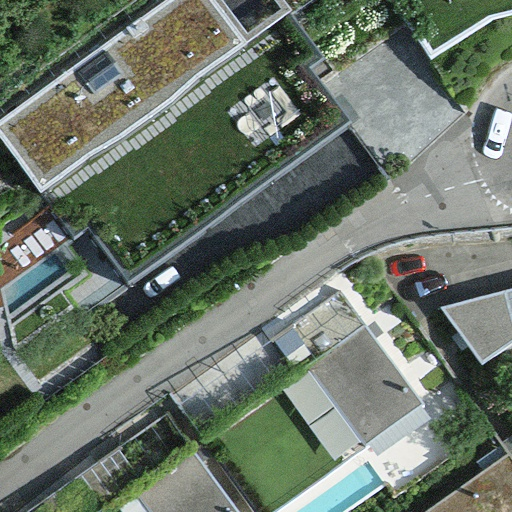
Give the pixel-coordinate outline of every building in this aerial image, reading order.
[(322,59),(280,0),(161,0),(0,114),(0,137),(70,235),(85,224),(128,284),(350,127),(309,69),(322,59)] [(511,0),(394,0),(428,53),(488,18),(511,12),(511,0)] [(511,280),(453,296),(467,350),(511,338),(511,280)] [(308,371),(370,445),(431,395),(369,321),(308,371)] [(511,511),(511,449),(511,448),(415,511),(511,511)] [(112,502),(117,511),(241,511),(205,449),(112,502)]
